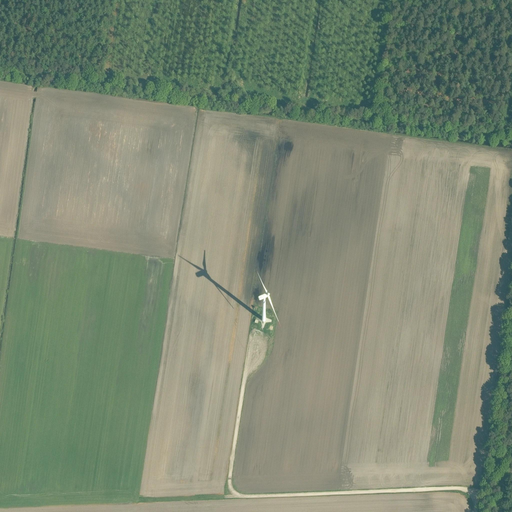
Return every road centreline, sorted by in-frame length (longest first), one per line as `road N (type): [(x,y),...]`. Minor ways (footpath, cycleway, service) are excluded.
road 1 (track): [(0,71),(511,142)]
road 2 (track): [(474,511),(473,495),(462,488),(238,496),(230,478),(249,353)]
